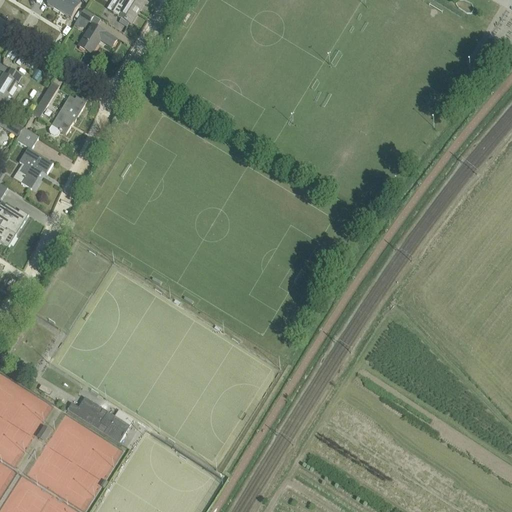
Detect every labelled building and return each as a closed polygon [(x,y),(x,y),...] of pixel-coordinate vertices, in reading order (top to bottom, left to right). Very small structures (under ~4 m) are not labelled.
[(51,0),(47,6),(59,13),(67,0),(51,0)] [(67,0),(59,13),(71,20),(81,4),(79,3),(80,0),(79,0),(67,0)] [(118,18),(131,26),(145,3),(139,0),(121,0),(113,14),(118,18)] [(85,11),(80,18),(90,24),(94,17),(85,11)] [(112,49),(117,41),(92,26),(78,47),(91,56),(100,41),(112,49)] [(503,50),(489,41),(473,67),(487,75),(503,50)] [(15,83),(17,84),(22,77),(11,70),(7,77),(4,75),(0,80),(0,107),(1,109),(5,102),(3,101),(15,83)] [(40,120),(59,88),(53,84),(33,116),(40,120)] [(38,90),(34,96),(40,100),(44,94),(38,90)] [(61,133),(66,136),(74,123),(74,124),(86,104),(76,98),(75,101),(70,98),(52,127),(50,126),(48,130),(49,134),(54,137),(58,136),(60,133),(61,134),(61,133)] [(23,129),(5,118),(0,125),(0,126),(18,138),(23,129)] [(20,173),(26,177),(21,185),(31,191),(43,172),(47,175),(53,165),(52,166),(31,152),(39,139),(24,130),(16,142),(28,149),(19,163),(25,167),(20,173)] [(0,243),(9,248),(29,216),(19,210),(17,214),(0,203),(0,223),(1,224),(0,224),(0,243)] [(119,445),(120,444),(123,439),(125,436),(129,429),(114,420),(113,417),(85,399),(79,409),(72,404),(67,411),(105,435),(119,445)]
